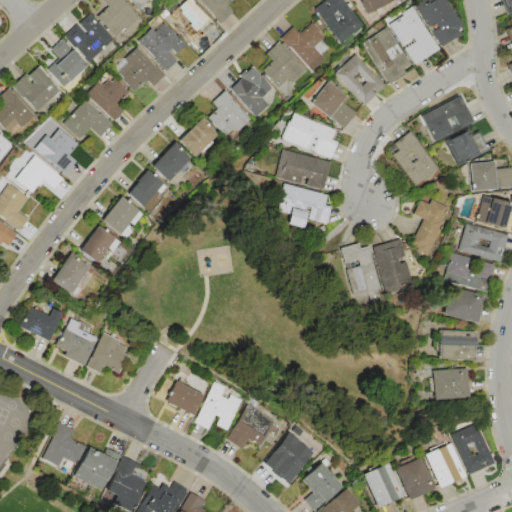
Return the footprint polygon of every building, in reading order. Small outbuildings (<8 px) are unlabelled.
[(122,0),(138,17),(125,30),(115,39),(95,17),(105,7),(99,0),(122,0)] [(147,0),(136,10),(127,0),(147,0)] [(167,20),(180,8),(176,2),(178,0),(192,0),(214,24),(199,37),(198,35),(200,33),(196,29),(193,31),(192,30),(183,38),(167,20)] [(199,0),(231,0),(226,5),(232,11),(219,22),(199,0)] [(313,9),(324,0),(341,0),(360,25),(339,41),(313,9)] [(393,0),(365,14),(359,2),(360,1),(359,0),(393,0)] [(415,5),(422,0),(444,0),(461,26),(460,27),(463,32),(442,46),(415,5)] [(511,0),(511,12),(506,15),(499,0),(511,0)] [(389,25),(402,16),(401,13),(410,7),(438,49),(414,64),(389,25)] [(62,37),(77,23),(88,14),(112,39),(88,62),(73,46),(71,47),(62,37)] [(503,29),(511,48),(511,47),(511,18),(507,20),(510,26),(503,29)] [(279,39),(291,27),(296,33),(298,31),(300,32),(310,22),(318,30),(317,31),(323,38),(320,41),(328,50),(321,57),(324,60),(312,72),(279,39)] [(136,42),(151,28),(154,32),(164,23),(184,46),(174,55),(170,50),(167,52),(175,61),(163,72),(136,42)] [(361,43),(385,28),(409,65),(402,69),(405,74),(387,85),(361,43)] [(61,39),(86,67),(73,78),(61,88),(45,69),(58,58),(49,49),(61,39)] [(261,70),(271,61),(264,53),(277,42),(303,71),(291,83),(287,78),(286,85),(287,87),(287,93),(284,95),(278,87),(261,70)] [(118,72),(127,63),(124,59),(137,47),(152,64),(152,63),(156,67),(156,66),(164,75),(151,87),(146,82),(145,84),(143,82),(133,92),(121,79),(123,78),(118,72)] [(334,74),(354,55),(383,86),(363,104),(334,74)] [(37,66),(59,91),(35,112),(21,96),(20,97),(11,86),(25,73),(27,75),(37,66)] [(229,89),(241,77),(247,83),(257,74),(270,89),(260,98),(266,105),(253,116),(229,89)] [(85,94),(98,81),(102,85),(107,79),(110,82),(114,78),(134,98),(112,120),(85,94)] [(311,103),(327,82),(345,96),(341,102),(354,113),(342,128),(311,103)] [(0,94),(7,88),(33,115),(20,127),(16,123),(6,133),(0,126),(0,94)] [(207,117),(217,108),(211,102),(224,90),(250,120),(236,132),(233,129),(224,137),(207,117)] [(420,117),(458,96),(471,121),(433,142),(420,117)] [(62,123),(86,99),(89,103),(88,104),(100,115),(101,114),(111,124),(98,137),(89,128),(77,139),(62,123)] [(292,113),(334,129),(330,140),(335,142),(329,158),(282,140),(292,113)] [(177,141),(202,117),(206,121),(205,123),(215,134),(208,141),(209,143),(194,158),(177,141)] [(33,149),(46,134),(50,138),(58,129),(77,145),(68,156),(75,162),(63,175),(33,149)] [(385,148),(407,132),(435,170),(413,186),(385,148)] [(445,141),(462,132),(464,135),(467,134),(468,136),(476,133),(485,150),(457,164),(445,141)] [(151,166),(173,142),(189,157),(166,181),(151,166)] [(273,177),(281,150),(328,163),(320,190),(304,185),(306,178),(301,177),(299,184),(273,177)] [(14,179),(34,156),(61,180),(53,190),(43,182),(38,187),(36,186),(30,193),(14,179)] [(469,164),(492,161),(493,169),(511,167),(511,177),(511,187),(472,191),(469,164)] [(127,193),(136,183),(134,181),(145,170),(163,187),(157,193),(154,190),(140,205),(127,193)] [(0,220),(0,193),(7,184),(27,198),(17,212),(27,219),(17,233),(0,220)] [(281,184),(325,195),(322,205),(328,207),(323,225),(302,220),(299,229),(283,225),(286,214),(274,211),(281,184)] [(481,195),(508,203),(507,209),(511,210),(511,231),(474,221),(481,195)] [(99,220),(119,196),(140,213),(131,224),(127,222),(125,224),(129,227),(120,237),(99,220)] [(411,214),(418,200),(426,204),(428,199),(444,207),(442,211),(444,212),(441,220),(443,221),(426,257),(408,248),(421,220),(411,214)] [(0,222),(15,234),(6,246),(0,242),(0,222)] [(465,224),(506,235),(498,263),(458,251),(465,224)] [(77,250),(96,225),(117,241),(109,251),(105,248),(94,263),(77,250)] [(371,247),(398,239),(403,257),(396,259),(397,264),(405,262),(412,288),(385,295),(371,247)] [(337,248),(357,243),(358,248),(367,246),(377,289),(349,296),(337,248)] [(49,281),(69,253),(75,257),(74,258),(87,267),(73,286),(76,288),(78,287),(81,289),(75,298),(69,293),(68,295),(49,281)] [(450,253),(492,265),(487,282),(480,280),(477,290),(442,280),(450,253)] [(448,287),(482,296),(474,323),(440,314),(448,287)] [(16,326),(19,319),(21,320),(27,307),(57,321),(47,341),(16,326)] [(53,345),(67,318),(78,324),(76,329),(94,338),(80,366),(62,357),(64,351),(53,345)] [(436,331),(472,332),(471,360),(436,359),(437,341),(436,341),(436,331)] [(85,367),(102,333),(119,341),(117,344),(125,348),(122,353),(126,355),(116,374),(104,368),(101,375),(85,367)] [(430,371),(464,369),(466,397),(440,398),(440,399),(432,400),(432,392),(428,392),(427,378),(431,378),(430,371)] [(163,401),(173,381),(202,396),(192,416),(163,401)] [(193,422),(213,382),(223,386),(219,395),(228,399),(231,394),(241,399),(226,430),(216,425),(219,418),(213,415),(206,428),(193,422)] [(225,439),(246,404),(273,421),(257,446),(246,439),(240,449),(225,439)] [(41,459),(58,422),(73,429),(70,437),(72,438),(71,440),(84,446),(75,465),(61,458),(57,466),(41,459)] [(450,435),(476,424),(488,452),(490,453),(492,458),(491,458),(493,463),(467,474),(450,435)] [(264,463),(286,436),(310,456),(295,475),(282,464),(277,469),(280,472),(278,475),(264,463)] [(423,455),(448,444),(463,476),(438,487),(423,455)] [(87,447),(102,455),(105,448),(119,455),(100,491),(72,477),(87,447)] [(105,491),(121,457),(138,465),(136,469),(133,467),(130,475),(144,482),(130,511),(111,503),(115,495),(105,491)] [(394,469),(420,458),(433,489),(420,494),(420,496),(413,499),(413,498),(407,500),(394,469)] [(302,500),(311,493),(300,479),(302,478),(302,477),(319,463),(324,468),(325,467),(333,477),(332,478),(339,486),(310,510),(302,500)] [(362,475),(387,463),(402,496),(376,507),(362,475)] [(134,511),(152,484),(166,493),(172,482),(185,490),(176,505),(175,504),(170,511),(134,511)] [(315,511),(343,488),(357,504),(349,511),(315,511)] [(176,511),(189,492),(203,501),(199,508),(205,511),(176,511)]
